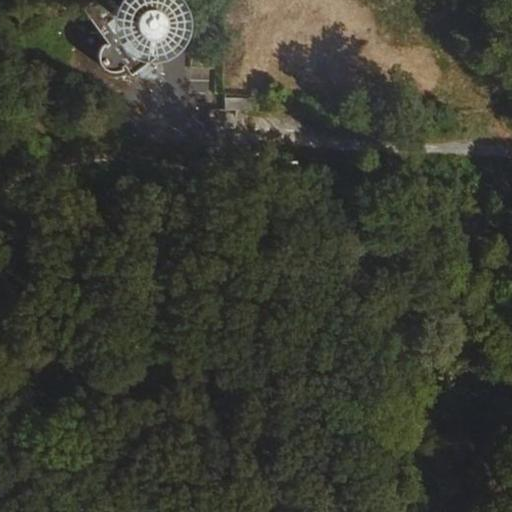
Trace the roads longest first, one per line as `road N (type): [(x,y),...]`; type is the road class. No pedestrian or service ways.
road 1 (track): [(0,161),(485,176),(493,155)]
road 2 (track): [(485,176),(467,511)]
